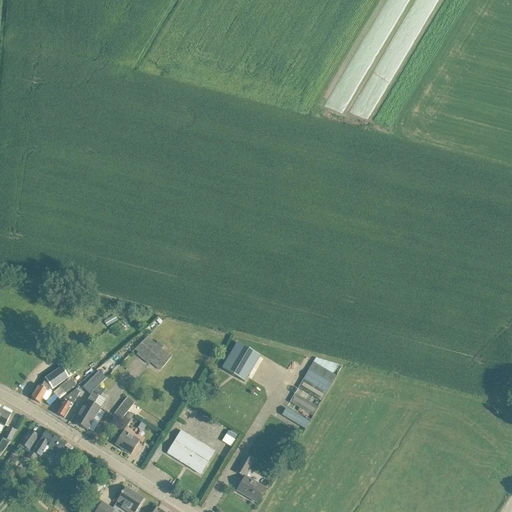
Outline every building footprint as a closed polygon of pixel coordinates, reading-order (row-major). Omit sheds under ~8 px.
[(107,327),(118,321),(115,316),(104,322),(107,327)] [(135,349),(161,370),(171,358),(147,337),(135,349)] [(237,343),(222,369),(244,382),(260,356),(237,343)] [(313,362),(298,388),(322,402),(337,376),(332,374),(337,365),(316,358),(313,362)] [(35,392),(31,398),(40,404),(43,398),(46,400),(51,392),(50,392),(52,389),(68,377),(61,367),(45,378),(45,379),(41,387),(39,385),(36,390),(35,392)] [(106,378),(99,371),(83,387),(90,394),(106,378)] [(76,385),(70,378),(59,387),(65,394),(76,385)] [(98,387),(95,393),(101,396),(104,390),(98,387)] [(63,400),(61,405),(56,413),(64,418),(70,410),(72,405),(80,393),(75,390),(63,400)] [(87,400),(74,423),(87,431),(88,429),(100,410),(101,408),(100,408),(105,400),(99,397),(92,393),(87,400)] [(295,394),(290,402),(313,416),(315,413),(318,408),(295,394)] [(127,413),(134,403),(127,398),(120,407),(127,413)] [(0,425),(4,427),(11,414),(0,408),(0,425)] [(130,421),(134,416),(128,413),(125,418),(130,421)] [(309,423),(298,416),(294,423),(305,429),(309,423)] [(124,417),(117,428),(112,436),(118,440),(115,445),(131,455),(140,441),(123,431),(130,421),(125,418),(124,417)] [(3,438),(0,444),(0,456),(10,442),(16,431),(9,427),(3,438)] [(29,450),(31,452),(28,458),(34,461),(37,455),(40,457),(47,446),(60,454),(66,445),(45,432),(41,438),(39,437),(39,436),(29,430),(20,444),(29,450)] [(181,431),(173,445),(167,453),(201,474),(214,452),(181,431)] [(232,447),(238,438),(228,432),(222,441),(232,447)] [(245,457),(236,472),(243,476),(252,461),(245,457)] [(245,477),(242,482),(237,491),(257,503),(265,489),(245,477)] [(125,488),(122,493),(116,502),(121,506),(119,509),(123,511),(135,511),(144,500),(125,488)] [(94,511),(110,511),(113,508),(101,501),(94,511)]
